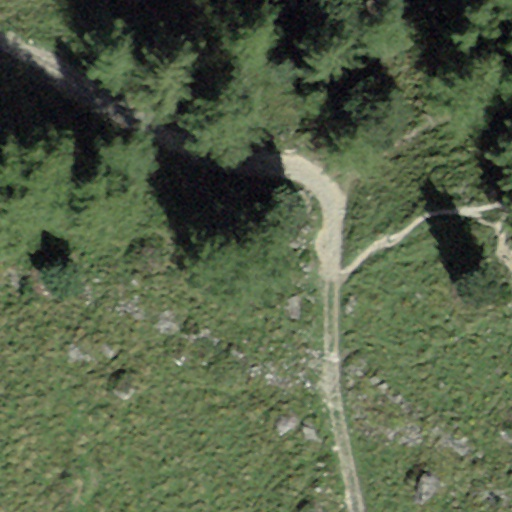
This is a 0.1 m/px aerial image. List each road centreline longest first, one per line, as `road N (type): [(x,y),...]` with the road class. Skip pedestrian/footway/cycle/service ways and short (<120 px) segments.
road 1 (track): [(0,49),(256,152),(334,197),(335,288)]
road 2 (track): [(335,288),(346,428),(372,511)]
